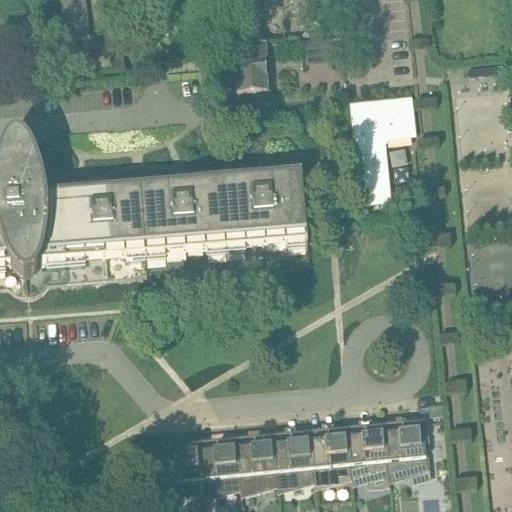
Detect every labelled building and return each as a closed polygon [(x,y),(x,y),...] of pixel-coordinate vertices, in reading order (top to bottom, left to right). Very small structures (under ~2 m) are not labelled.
[(124,73),(119,19),(116,0),(57,0),(66,77),(124,73)] [(319,0),(293,0),(296,27),(331,23),(330,9),(320,9),(319,0)] [(201,45),(215,44),(213,21),(199,22),(201,45)] [(229,116),(236,115),(259,113),(258,98),(256,98),(256,96),(266,95),(262,48),(233,50),(236,98),(237,98),(237,100),(228,100),(229,116)] [(352,110),(364,220),(389,217),(388,216),(387,216),(386,204),(387,204),(381,146),(385,142),(411,139),(409,114),(407,114),(406,104),(352,110)] [(0,293),(7,292),(13,297),(20,300),(27,301),(35,299),(41,295),(46,289),(308,268),(300,178),(272,180),(265,181),(264,181),(265,189),(255,189),(254,182),(253,182),(246,182),(193,187),(186,187),(184,187),(185,195),(175,196),(175,188),(174,188),(167,189),(112,193),(105,194),(104,194),(104,202),(95,203),(94,195),(93,195),(86,195),(45,199),(43,186),(39,174),(33,160),(25,147),(22,143),(17,141),(12,141),(8,144),(5,148),(0,160),(0,293)] [(511,244),(493,248),(498,274),(511,271),(511,244)] [(442,410),(428,412),(429,421),(443,419),(442,410)] [(384,429),(389,488),(390,488),(390,483),(426,473),(425,462),(424,448),(428,448),(427,434),(423,435),(422,425),(401,427),(402,435),(386,437),(385,429),(384,429)] [(389,488),(384,429),(364,431),(365,439),(349,440),(348,433),(347,433),(352,492),(353,492),(353,487),(388,477),(389,488)] [(352,492),(347,433),(327,435),(328,442),(312,444),(311,436),(310,436),(315,495),(316,495),(316,491),(351,481),(352,492)] [(274,440),(273,440),(278,499),(279,499),(278,494),(314,484),(315,495),(310,436),(290,438),(291,446),(275,447),(274,440)] [(237,443),(236,443),(241,502),(242,502),(241,498),(277,488),(278,499),(273,440),(253,442),(254,449),(238,451),(237,443)] [(200,447),(199,447),(204,501),(240,492),(241,503),(241,502),(236,443),(216,445),(217,453),(201,455),(200,447)] [(204,501),(199,447),(179,449),(180,457),(162,458),(167,510),(168,510),(167,505),(203,495),(204,506),(205,506),(204,501)]
